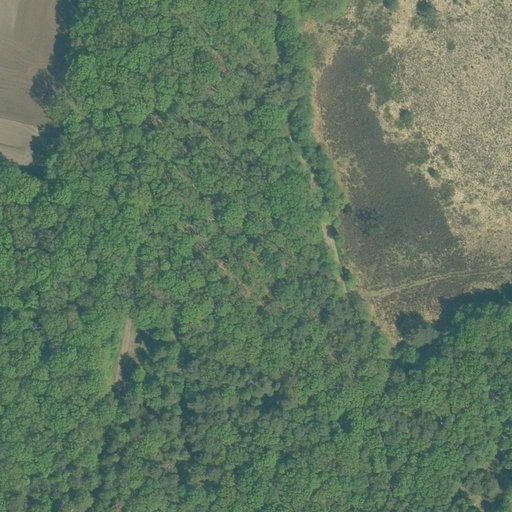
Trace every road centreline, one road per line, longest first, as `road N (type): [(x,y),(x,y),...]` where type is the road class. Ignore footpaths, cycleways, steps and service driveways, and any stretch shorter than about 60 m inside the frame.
road 1 (track): [(355,511),(365,399),(316,199),(278,106),(280,0)]
road 2 (track): [(0,507),(73,442),(180,403),(249,455),(293,511)]
road 3 (track): [(190,0),(130,321)]
road 4 (track): [(91,511),(130,321)]
road 5 (track): [(342,299),(511,267)]
